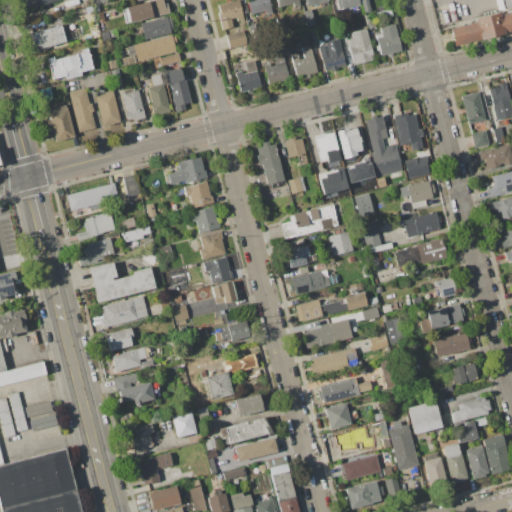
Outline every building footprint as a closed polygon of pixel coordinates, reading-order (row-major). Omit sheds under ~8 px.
[(56,0),(16,10),(14,0),(56,0)] [(125,8),(125,6),(148,0),(161,0),(162,3),(165,3),(168,13),(128,22),(128,21),(124,22),(121,9),(125,8)] [(232,0),(237,0),(242,20),(236,21),(236,20),(234,21),(234,18),(230,19),(231,26),(221,29),(218,16),(217,12),(218,11),(216,4),(232,0)] [(267,0),(269,8),(248,14),(244,0),(267,0)] [(297,0),(299,6),(292,8),(291,6),(290,7),(289,4),(277,7),(274,0),(297,0)] [(357,0),(358,4),(337,9),(334,0),(357,0)] [(367,0),(369,9),(369,10),(369,11),(363,12),(363,11),(362,11),(359,0),(367,0)] [(508,0),(510,6),(498,9),(495,0),(508,0)] [(309,9),(312,24),(306,26),(302,10),(309,9)] [(389,9),(390,16),(375,19),(374,12),(389,9)] [(475,21),(475,18),(499,12),(500,15),(511,11),(511,30),(505,32),(505,33),(480,40),(480,38),(454,45),(449,28),(475,21)] [(101,13),(103,20),(98,21),(95,14),(101,13)] [(370,14),(374,27),(368,29),(364,15),(370,14)] [(169,17),(172,27),(168,27),(170,32),(143,39),(139,22),(165,16),(166,18),(169,17)] [(341,21),(345,36),(338,37),(335,23),(341,21)] [(253,24),(257,41),(249,43),(245,26),(253,24)] [(380,33),(378,28),(393,24),(400,50),(379,55),(374,34),(380,33)] [(59,25),(64,41),(34,49),(30,33),(59,25)] [(307,29),(313,28),(317,42),(311,44),(307,29)] [(351,38),(350,32),(365,28),(373,59),(351,65),(345,39),(351,38)] [(241,31),(244,44),(227,48),(224,35),(241,31)] [(126,56),(124,46),(170,35),(174,52),(135,61),(134,55),(126,56)] [(325,45),(324,42),(337,38),(344,64),(336,67),(336,69),(329,71),(329,68),(323,70),(317,47),(325,45)] [(295,51),(297,58),(303,57),(300,47),(308,44),(316,72),(295,78),(288,53),(295,51)] [(51,57),(52,60),(58,59),(80,53),(79,50),(85,48),(91,69),(78,72),(79,75),(63,79),(62,76),(51,79),(46,58),(51,57)] [(176,52),(179,62),(147,70),(144,60),(176,52)] [(267,63),(268,66),(274,65),(271,55),(281,53),(287,78),(266,84),(261,64),(267,63)] [(114,59),(116,66),(108,69),(106,61),(114,59)] [(240,70),(241,74),(246,73),(243,62),(252,60),(259,86),(250,89),(250,91),(246,92),(245,90),(238,92),(233,72),(240,70)] [(141,63),(145,78),(137,80),(133,65),(141,63)] [(116,68),(120,85),(113,87),(109,70),(116,68)] [(179,68),(181,78),(182,78),(189,102),(182,104),(183,109),(174,112),(170,96),(171,96),(165,71),(179,68)] [(151,86),(148,76),(158,74),(164,96),(166,96),(168,103),(166,103),(168,111),(156,115),(156,112),(151,113),(149,104),(151,104),(146,87),(151,86)] [(503,82),(511,115),(494,120),(487,89),(496,87),(496,84),(503,82)] [(48,87),(51,98),(39,101),(37,90),(48,87)] [(84,88),(88,104),(90,103),(92,110),(89,111),(94,128),(77,132),(67,92),(84,88)] [(136,89),(143,118),(133,120),(132,118),(126,119),(123,110),(124,110),(120,93),(136,89)] [(103,94),(102,92),(110,90),(118,121),(100,126),(93,97),(103,94)] [(477,92),(483,119),(466,124),(459,96),(477,92)] [(48,122),(46,112),(49,111),(48,108),(64,104),(72,136),(53,141),(51,132),(47,133),(45,122),(48,122)] [(405,112),(406,115),(413,113),(417,129),(420,128),(421,136),(418,136),(421,148),(410,150),(408,142),(398,144),(392,115),(405,112)] [(371,152),(363,120),(380,116),(385,137),(380,138),(383,150),(386,149),(385,146),(394,144),(400,170),(375,176),(369,153),(371,152)] [(500,126),(503,141),(495,143),(491,128),(500,126)] [(335,131),(342,158),(354,155),(353,153),(360,151),(354,128),(344,130),(344,128),(335,131)] [(483,130),(487,144),(486,145),(486,146),(476,149),(475,147),(473,148),(470,133),(483,130)] [(331,132),(338,159),(326,162),(325,160),(319,161),(313,138),(322,136),(322,134),(331,132)] [(299,138),(303,153),(286,157),(282,142),(299,138)] [(256,154),(255,148),(261,146),(260,142),(267,141),(268,145),(273,144),(282,180),(265,184),(260,164),(256,165),(254,155),(256,154)] [(508,143),(511,162),(502,164),(501,162),(497,163),(498,165),(485,168),(483,159),(479,160),(477,151),(508,143)] [(425,155),(429,174),(406,179),(402,160),(425,155)] [(166,173),(178,170),(176,162),(199,156),(202,171),(204,170),(205,177),(184,182),(184,179),(169,183),(166,173)] [(372,176),(348,182),(345,169),(351,167),(350,164),(362,162),(361,158),(367,156),(372,176)] [(345,188),(321,194),(318,179),(324,177),(323,174),(335,171),(334,169),(340,167),(345,188)] [(490,187),(489,184),(492,183),(490,176),(511,171),(511,190),(487,196),(485,188),(490,187)] [(133,174),(138,194),(126,196),(121,177),(133,174)] [(300,177),(304,190),(289,194),(286,180),(300,177)] [(382,177),(384,185),(384,186),(377,187),(375,178),(382,177)] [(427,180),(428,184),(431,184),(433,193),(430,193),(431,197),(422,199),(424,205),(410,208),(407,195),(399,196),(397,187),(427,180)] [(205,181),(209,196),(210,195),(211,202),(191,207),(187,195),(184,196),(182,187),(205,181)] [(112,182),(116,198),(69,210),(65,195),(112,182)] [(366,193),(371,212),(356,216),(352,196),(366,193)] [(496,201),(496,200),(511,196),(511,216),(501,219),(499,211),(496,212),(496,209),(493,210),(491,202),(496,201)] [(151,203),(154,216),(147,217),(144,204),(151,203)] [(289,221),(287,216),(331,205),(336,225),(283,238),(279,223),(289,221)] [(211,206),(215,221),(216,221),(218,227),(197,233),(194,220),(191,221),(188,212),(211,206)] [(434,211),(438,228),(405,237),(401,219),(434,211)] [(84,230),(82,222),(86,222),(85,218),(108,213),(112,229),(100,232),(101,234),(78,239),(76,232),(84,230)] [(131,216),(133,226),(121,228),(119,219),(131,216)] [(375,223),(379,243),(364,247),(359,227),(375,223)] [(503,238),(500,227),(511,224),(511,245),(502,248),(499,239),(503,238)] [(134,229),(134,227),(147,225),(148,233),(141,234),(141,237),(122,242),(120,235),(119,235),(119,233),(134,229)] [(201,249),(198,236),(219,231),(221,239),(220,239),(223,254),(200,259),(198,250),(201,249)] [(346,231),(350,250),(330,255),(326,236),(346,231)] [(85,256),(83,248),(85,247),(85,244),(89,242),(95,240),(95,241),(108,238),(111,253),(101,255),(102,260),(78,266),(77,258),(85,256)] [(414,245),(414,244),(439,238),(444,257),(419,264),(418,261),(394,267),(390,251),(414,245)] [(151,239),(153,249),(144,252),(141,241),(151,239)] [(390,242),(391,247),(366,254),(364,248),(390,242)] [(167,244),(171,256),(157,260),(154,248),(167,244)] [(304,245),(307,255),(303,256),(304,263),(287,268),(282,251),(304,245)] [(511,249),(511,267),(510,268),(508,260),(505,260),(503,252),(511,249)] [(225,256),(230,278),(210,283),(207,271),(204,272),(202,262),(225,256)] [(111,262),(115,279),(131,275),(130,271),(148,267),(153,288),(95,303),(86,268),(111,262)] [(290,278),(290,277),(325,268),(329,284),(326,285),(326,286),(294,294),(293,290),(290,291),(288,286),(287,279),(290,278)] [(0,273),(12,270),(15,281),(12,282),(15,293),(1,297),(2,298),(0,298),(0,273)] [(450,277),(455,294),(438,298),(433,282),(450,277)] [(219,284),(218,284),(229,281),(234,300),(223,303),(223,301),(214,303),(210,286),(219,284)] [(296,305),(296,304),(316,299),(318,305),(342,299),(341,297),(349,295),(347,285),(359,282),(365,305),(346,309),(325,314),(324,311),(319,312),(320,316),(300,321),(300,320),(297,321),(293,306),(296,305)] [(418,295),(420,303),(412,305),(410,298),(418,295)] [(103,317),(100,306),(141,296),(146,316),(102,327),(100,318),(103,317)] [(374,296),(376,304),(368,306),(366,298),(374,296)] [(388,304),(388,305),(394,303),(395,308),(389,310),(390,311),(381,313),(380,306),(388,304)] [(427,318),(425,310),(457,303),(458,308),(461,307),(462,314),(460,315),(461,321),(430,328),(430,330),(420,333),(417,321),(427,318)] [(183,305),(187,318),(173,321),(170,308),(183,305)] [(0,314),(3,314),(2,312),(12,310),(12,312),(21,309),(24,319),(22,320),(24,330),(12,333),(13,335),(4,337),(3,335),(0,335),(0,314)] [(385,314),(386,320),(398,317),(403,340),(388,344),(383,321),(382,321),(380,315),(385,314)] [(220,317),(221,323),(214,325),(212,319),(220,317)] [(225,329),(224,325),(244,320),(248,336),(228,341),(227,338),(214,341),(212,332),(225,329)] [(304,332),(304,331),(327,326),(327,327),(338,324),(341,339),(330,341),(331,342),(324,344),(324,345),(305,349),(302,333),(304,332)] [(129,328),(131,337),(128,338),(130,345),(108,351),(103,334),(129,328)] [(444,334),(445,336),(464,331),(468,349),(434,357),(429,338),(444,334)] [(383,332),(386,346),(370,350),(367,336),(383,332)] [(139,365),(137,366),(113,372),(109,355),(135,348),(138,362),(139,365)] [(311,363),(310,359),(353,348),(355,358),(354,358),(356,365),(314,376),(313,372),(310,373),(307,364),(311,363)] [(253,353),(256,367),(226,374),(224,374),(223,372),(220,361),(253,353)] [(139,365),(138,362),(151,359),(153,367),(138,370),(137,366),(139,365)] [(417,359),(420,366),(412,369),(410,361),(417,359)] [(0,372),(41,362),(44,374),(34,378),(34,377),(0,385),(0,372)] [(466,364),(465,363),(468,362),(468,363),(471,363),(475,379),(454,385),(449,368),(466,364)] [(392,371),(395,386),(384,388),(381,374),(392,371)] [(134,372),(137,384),(147,382),(151,399),(139,402),(139,404),(134,405),(134,403),(132,404),(131,399),(119,402),(116,390),(114,391),(111,378),(134,372)] [(224,374),(226,374),(231,394),(209,399),(204,376),(223,372),(224,374)] [(318,392),(317,386),(353,376),(355,384),(368,381),(370,388),(357,392),(358,394),(321,403),(320,400),(318,400),(317,396),(316,393),(318,392)] [(451,385),(453,393),(441,396),(439,388),(451,385)] [(16,432),(26,429),(17,392),(6,394),(16,432)] [(257,394),(261,410),(237,416),(233,399),(257,394)] [(14,435),(4,397),(0,398),(0,424),(3,437),(14,435)] [(458,410),(456,404),(458,403),(482,397),(482,400),(486,399),(488,409),(485,409),(485,413),(452,422),(449,412),(458,410)] [(433,400),(440,427),(412,434),(405,407),(433,400)] [(344,403),(349,424),(328,429),(323,408),(344,403)] [(204,406),(207,417),(198,420),(195,408),(204,406)] [(189,411),(194,432),(174,437),(169,416),(189,411)] [(484,416),(485,423),(475,426),(473,419),(484,416)] [(263,417),(271,432),(266,434),(266,433),(227,443),(225,437),(219,438),(217,429),(244,422),(245,425),(250,423),(249,420),(263,417)] [(457,424),(457,426),(463,425),(462,422),(471,420),(476,438),(456,443),(452,425),(457,424)] [(150,422),(152,431),(148,432),(150,442),(151,442),(151,444),(150,444),(151,445),(133,449),(128,427),(150,422)] [(406,423),(416,465),(397,469),(387,428),(406,423)] [(330,436),(329,433),(352,428),(357,445),(333,451),(333,449),(331,449),(328,436),(330,436)] [(500,434),(507,463),(508,463),(509,468),(508,468),(508,469),(489,474),(480,439),(500,434)] [(272,437),(276,452),(236,461),(233,447),(272,437)] [(213,438),(215,447),(205,449),(203,440),(213,438)] [(455,442),(465,478),(450,482),(441,446),(455,442)] [(480,445),(487,472),(483,473),(484,476),(470,479),(463,450),(480,445)] [(0,511),(0,464),(63,449),(78,511),(0,511)] [(167,453),(171,466),(154,470),(157,481),(142,485),(136,460),(167,453)] [(375,454),(379,471),(345,480),(344,479),(343,480),(341,471),(340,471),(338,464),(375,454)] [(282,456),(296,511),(278,511),(265,460),(282,456)] [(438,456),(445,484),(429,488),(428,485),(427,485),(426,482),(427,482),(421,461),(438,456)] [(389,466),(391,474),(382,476),(381,468),(389,466)] [(240,467),(240,468),(242,467),(244,474),(242,475),(223,480),(221,472),(240,467)] [(395,477),(398,494),(388,496),(386,496),(382,480),(395,477)] [(192,488),(190,481),(197,480),(205,511),(193,511),(187,489),(192,488)] [(365,483),(365,484),(374,481),(375,487),(379,486),(382,494),(378,495),(379,501),(347,509),(342,489),(365,483)] [(174,485),(178,503),(150,510),(146,492),(174,485)] [(213,495),(212,492),(218,490),(219,494),(222,493),(227,511),(208,511),(205,497),(213,495)] [(186,491),(187,497),(180,499),(179,492),(186,491)] [(240,493),(240,496),(247,495),(251,511),(232,511),(228,496),(240,493)] [(254,502),(253,499),(256,498),(257,501),(266,499),(265,496),(269,495),(273,511),(255,511),(253,502),(254,502)]
